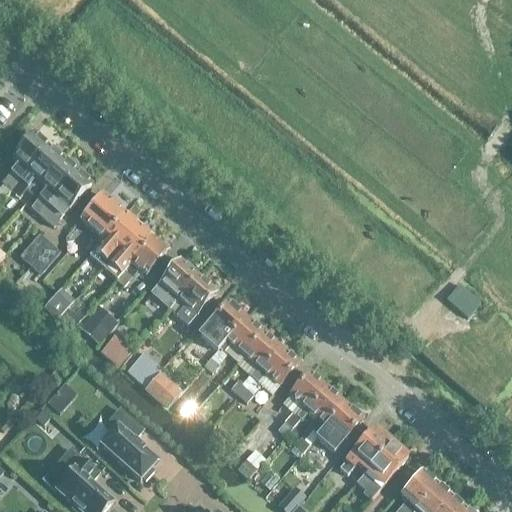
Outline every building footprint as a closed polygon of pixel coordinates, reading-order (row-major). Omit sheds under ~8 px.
[(11,194),(49,150),(35,138),(12,164),(18,169),(3,186),(3,187),(0,190),(0,195),(1,196),(0,198),(0,200),(3,203),(11,194)] [(63,162),(49,150),(11,194),(19,201),(34,183),(40,189),(63,162)] [(78,175),(63,162),(40,189),(47,194),(32,212),(39,218),(78,175)] [(92,187),(78,175),(39,218),(52,230),(68,212),(69,213),(92,187)] [(125,216),(119,211),(105,199),(101,199),(80,223),(102,242),(125,216)] [(125,216),(102,242),(98,248),(98,247),(88,258),(102,270),(139,228),(125,216)] [(153,240),(139,228),(102,270),(108,276),(116,283),(153,240)] [(31,269),(49,247),(40,239),(21,260),(31,269)] [(168,253),(153,240),(116,283),(124,289),(138,273),(145,279),(168,253)] [(59,256),(49,247),(31,269),(41,277),(59,256)] [(151,296),(170,312),(198,279),(180,263),(159,287),(160,287),(151,296)] [(217,295),(198,279),(170,312),(188,328),(217,295)] [(459,288),(446,303),(467,321),(480,306),(459,288)] [(57,296),(43,312),(56,324),(70,307),(57,296)] [(246,321),(228,306),(199,339),(217,354),(246,321)] [(98,347),(116,326),(97,310),(90,319),(86,315),(75,328),(98,347)] [(244,359),(263,336),(246,321),(217,354),(211,361),(211,362),(204,370),(212,377),(219,369),(218,367),(226,358),(223,355),(230,347),(244,359)] [(281,351),(263,336),(244,359),(257,370),(242,388),(238,385),(230,393),(238,400),(281,351)] [(132,354),(133,353),(114,337),(101,352),(120,368),(132,354)] [(298,366),(281,351),(238,400),(245,406),(261,387),(258,385),(265,377),(279,389),(298,366)] [(146,390),(161,371),(143,356),(127,374),(146,390)] [(308,414),(327,392),(310,376),(290,399),(304,411),(296,420),(292,416),(283,426),(285,428),(278,435),(285,441),(309,415),(308,414)] [(177,399),(157,382),(148,392),(168,409),(177,399)] [(76,399),(64,388),(47,407),(59,417),(76,399)] [(318,438),(345,407),(327,392),(308,414),(309,415),(321,426),(314,434),(318,437),(318,438)] [(362,422),(345,407),(318,438),(318,437),(310,446),(311,446),(317,452),(325,443),(334,451),(341,443),(343,445),(362,422)] [(101,449),(140,484),(143,481),(146,483),(154,474),(151,472),(158,464),(134,443),(143,433),(120,413),(105,430),(112,436),(101,449)] [(44,414),(36,422),(43,429),(51,420),(44,414)] [(196,414),(185,425),(199,438),(210,427),(196,414)] [(357,467),(366,474),(391,447),(374,432),(339,472),(347,479),(357,467)] [(311,446),(310,446),(304,440),(295,450),(302,456),(309,448),(311,446)] [(407,461),(391,447),(366,474),(376,482),(362,498),(370,504),(407,461)] [(99,477),(76,456),(60,473),(67,480),(56,492),(72,507),(70,510),(71,511),(109,511),(113,508),(90,487),(99,477)] [(246,462),(236,473),(247,483),(256,473),(246,462)] [(398,511),(414,511),(437,487),(423,474),(400,501),(405,505),(398,511)] [(278,507),(283,511),(293,511),(307,497),(296,487),(278,507)] [(439,511),(451,499),(437,487),(414,511),(439,511)] [(464,511),(465,511),(451,499),(439,511),(464,511)]
